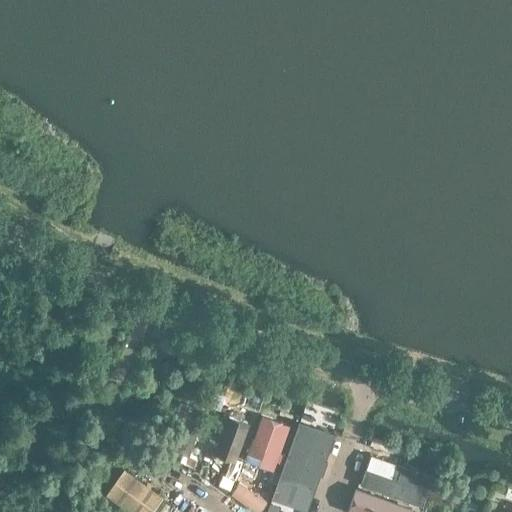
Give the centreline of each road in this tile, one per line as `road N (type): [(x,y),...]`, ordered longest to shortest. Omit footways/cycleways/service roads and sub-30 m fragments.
road 1 (unclassified): [(371,376),(149,297),(0,226)]
road 2 (unclassified): [(511,414),(371,376)]
road 3 (residential): [(327,511),(371,376)]
